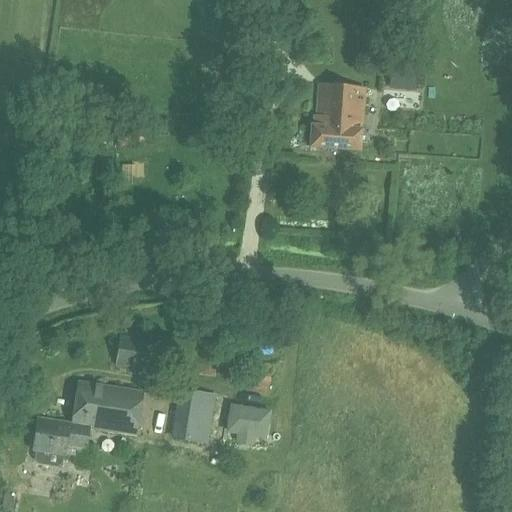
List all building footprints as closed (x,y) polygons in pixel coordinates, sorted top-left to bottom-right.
[(255,72),(278,75),(280,50),(257,48),(255,72)] [(309,147),(359,150),(363,88),(318,85),(315,125),(310,125),(309,147)] [(114,146),(143,147),(145,128),(116,126),(114,146)] [(131,172),(132,191),(149,190),(148,171),(131,172)] [(114,366),(146,372),(151,341),(120,335),(114,366)] [(153,372),(186,378),(192,344),(159,338),(153,372)] [(243,391),(267,394),(271,367),(248,363),(243,391)] [(38,465),(57,468),(62,464),(64,456),(63,456),(64,445),(86,449),(89,428),(135,435),(142,392),(77,382),(70,424),(37,419),(32,451),(35,451),(34,460),(38,465)] [(172,438),(205,443),(212,395),(180,390),(172,438)]
